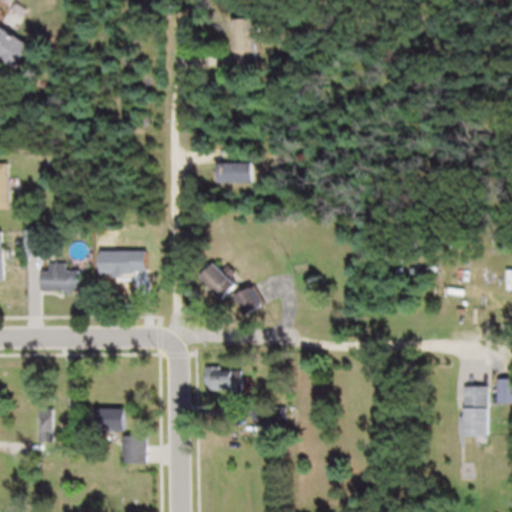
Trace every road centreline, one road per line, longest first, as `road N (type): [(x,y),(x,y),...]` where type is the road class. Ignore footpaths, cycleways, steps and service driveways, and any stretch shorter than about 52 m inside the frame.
road 1 (residential): [(181,511),(169,0)]
road 2 (residential): [(174,349),(0,349)]
road 3 (residential): [(413,511),(407,351)]
